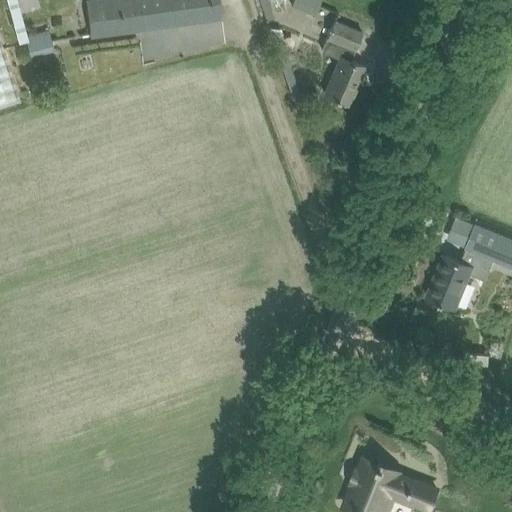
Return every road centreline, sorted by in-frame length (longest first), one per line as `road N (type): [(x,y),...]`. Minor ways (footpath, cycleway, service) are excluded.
road 1 (unclassified): [(254,511),(461,0)]
road 2 (track): [(511,427),(332,319)]
